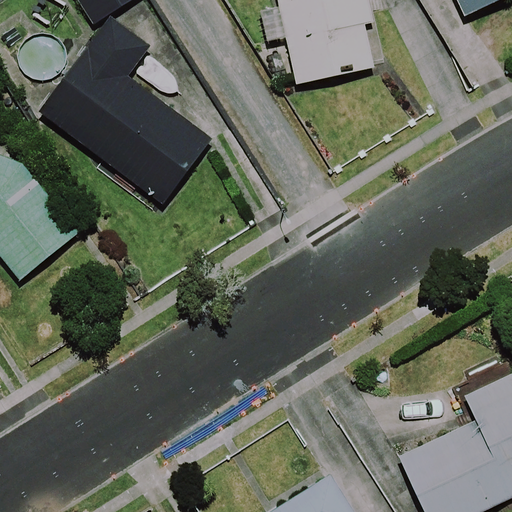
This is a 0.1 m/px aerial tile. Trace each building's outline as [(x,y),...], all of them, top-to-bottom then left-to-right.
[(132,0),(68,0),(88,30),(132,0)] [(372,71),(356,0),(272,0),(275,10),(249,15),(256,48),(280,43),(290,89),(372,71)] [(505,0),(445,0),(455,22),(505,0)] [(144,50),(103,19),(32,114),(158,208),(206,144),(122,80),(144,50)] [(21,171),(0,162),(0,268),(16,286),(76,232),(21,171)] [(480,511),(511,497),(511,374),(511,375),(458,400),(470,426),(390,463),(413,511),(480,511)] [(343,511),(325,481),(274,511),(343,511)]
